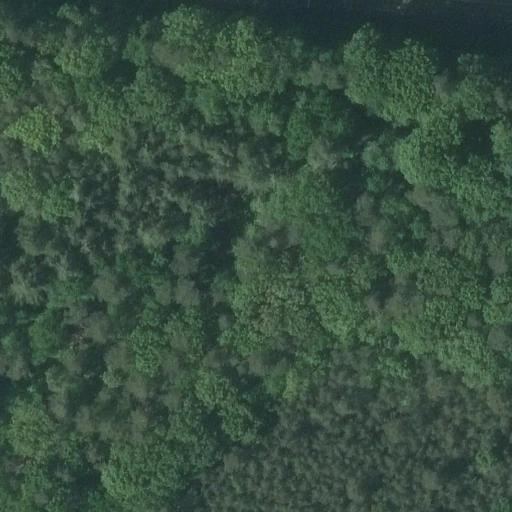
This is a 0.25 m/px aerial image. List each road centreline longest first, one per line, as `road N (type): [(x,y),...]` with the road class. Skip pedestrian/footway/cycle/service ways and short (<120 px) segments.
road 1 (track): [(34,511),(57,438),(115,420),(204,358),(235,349),(311,273),(511,303)]
road 2 (track): [(0,40),(511,103)]
road 3 (track): [(268,189),(0,294)]
road 4 (track): [(415,95),(402,122),(268,189)]
